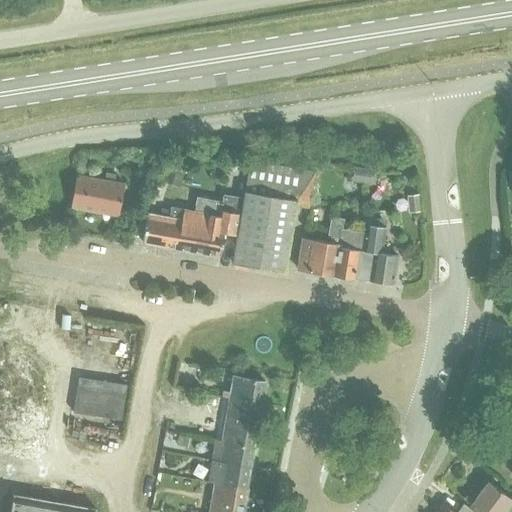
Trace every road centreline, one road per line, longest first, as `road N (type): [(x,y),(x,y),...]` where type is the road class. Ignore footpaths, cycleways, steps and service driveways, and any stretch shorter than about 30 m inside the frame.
road 1 (primary): [(0,95),(511,14)]
road 2 (unclassified): [(0,153),(89,134),(430,93)]
road 3 (residential): [(446,318),(74,258)]
road 4 (unclassified): [(0,42),(270,0)]
road 5 (residential): [(306,511),(300,470),(322,400),(347,383),(429,378)]
road 6 (residential): [(369,511),(416,447),(429,378)]
road 7 (unclassified): [(444,224),(430,93)]
